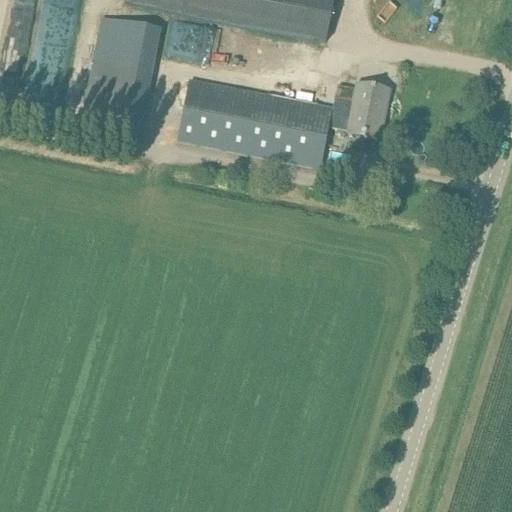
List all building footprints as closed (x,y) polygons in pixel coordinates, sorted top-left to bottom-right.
[(124,0),(123,7),(324,46),(333,0),(124,0)] [(79,130),(139,142),(157,56),(182,62),(187,38),(100,21),(79,130)] [(224,37),(223,56),(248,57),(249,38),(224,37)] [(304,66),(323,72),(328,57),(310,50),(304,66)] [(177,144),(299,168),(319,172),(327,131),(348,135),(347,136),(379,142),(388,94),(354,87),(353,91),(321,85),(321,88),(268,78),(265,100),(189,85),(177,144)] [(304,199),(305,191),(283,186),(282,195),(304,199)]
